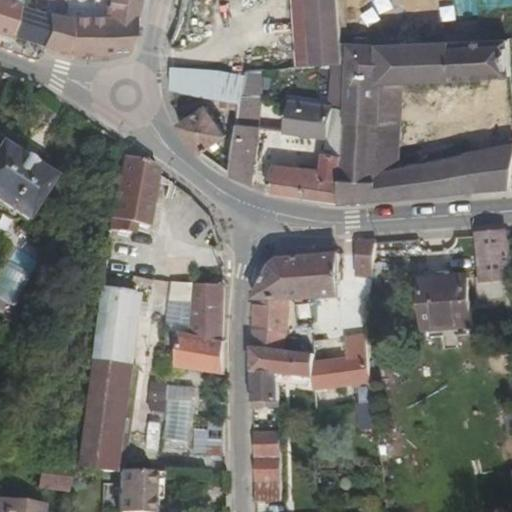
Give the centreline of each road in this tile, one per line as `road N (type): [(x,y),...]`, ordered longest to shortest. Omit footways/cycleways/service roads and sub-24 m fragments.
road 1 (residential): [(261,209),(239,331),(242,511)]
road 2 (primary): [(261,209),(313,223),(511,212)]
road 3 (primary): [(126,96),(175,156),(261,209)]
road 4 (primary): [(0,54),(126,96)]
